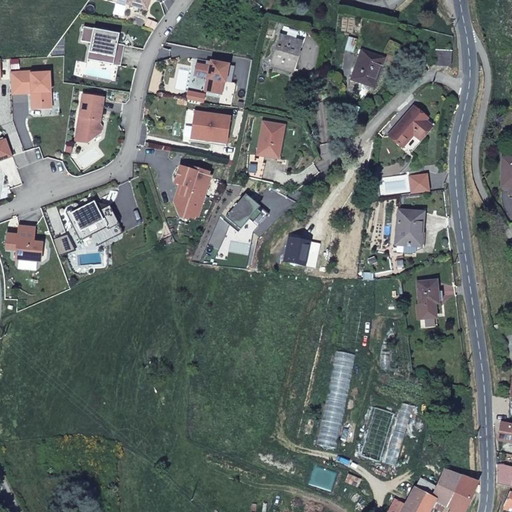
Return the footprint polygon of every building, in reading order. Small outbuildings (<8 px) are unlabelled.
[(126,0),(126,4),(146,10),(148,0),(126,0)] [(118,34),(83,27),(80,41),(89,43),(88,52),(102,55),(100,62),(120,66),(124,45),(116,43),(118,34)] [(301,43),(280,36),(270,65),(291,72),(301,43)] [(352,52),(356,39),(349,37),(345,50),(352,52)] [(450,67),(450,65),(451,51),(435,50),(434,65),(450,67)] [(384,58),(361,51),(350,80),(373,88),(384,58)] [(88,52),(86,59),(100,62),(102,55),(88,52)] [(193,75),(207,78),(204,92),(220,95),(222,82),(224,82),(227,65),(210,61),(209,67),(204,66),(195,64),(193,75)] [(231,83),(234,67),(227,65),(224,82),(231,83)] [(49,100),(48,73),(30,74),(30,72),(9,73),(10,94),(31,93),(32,109),(43,108),(42,101),(49,100)] [(102,98),(82,95),(76,129),(86,143),(99,133),(100,127),(98,124),(102,98)] [(426,119),(413,109),(389,136),(402,147),(413,134),(420,140),(430,128),(424,122),(426,119)] [(229,117),(194,112),(193,121),(195,121),(194,125),(192,127),(190,138),(206,140),(207,135),(226,138),(229,117)] [(282,127),(262,123),(257,155),(277,159),(279,149),(278,149),(282,127)] [(74,141),(86,143),(76,129),(74,141)] [(207,135),(206,140),(225,143),(226,138),(207,135)] [(0,160),(11,156),(5,140),(0,141),(0,160)] [(511,154),(497,154),(497,184),(511,183),(511,154)] [(254,162),(250,179),(257,181),(261,182),(266,165),(254,162)] [(173,203),(178,218),(186,220),(187,218),(193,219),(194,217),(196,218),(201,205),(199,204),(204,189),(206,190),(210,177),(207,176),(208,173),(189,166),(188,169),(179,167),(174,183),(179,185),(173,203)] [(253,228),(270,212),(257,199),(254,201),(246,193),(225,215),(236,224),(233,235),(250,240),(253,228)] [(93,201),(70,213),(73,219),(69,221),(79,241),(90,236),(95,247),(112,239),(107,230),(118,224),(109,206),(98,211),(93,201)] [(65,213),(69,221),(73,219),(70,213),(68,211),(65,213)] [(423,213),(398,211),(395,244),(397,244),(396,252),(411,253),(412,245),(420,246),(423,213)] [(112,239),(123,233),(118,224),(107,230),(112,239)] [(15,250),(15,258),(18,259),(36,261),(40,261),(41,243),(33,242),(34,228),(18,227),(17,232),(17,236),(6,235),(5,249),(15,250)] [(66,234),(52,240),(58,256),(74,250),(66,234)] [(309,242),(288,238),(283,261),(304,265),(309,242)] [(18,259),(17,269),(35,270),(36,261),(18,259)] [(431,303),(434,303),(437,303),(436,280),(415,282),(417,304),(415,304),(416,319),(432,317),(431,303)] [(511,442),(511,424),(500,422),(496,439),(511,442)] [(463,511),(476,483),(443,470),(435,487),(431,497),(413,488),(404,505),(400,511),(427,511),(434,500),(450,508),(448,511),(463,511)] [(418,478),(413,488),(431,497),(435,487),(418,478)] [(511,507),(511,492),(508,492),(501,509),(510,511),(511,507)] [(386,511),(400,511),(404,505),(393,499),(386,511)]
